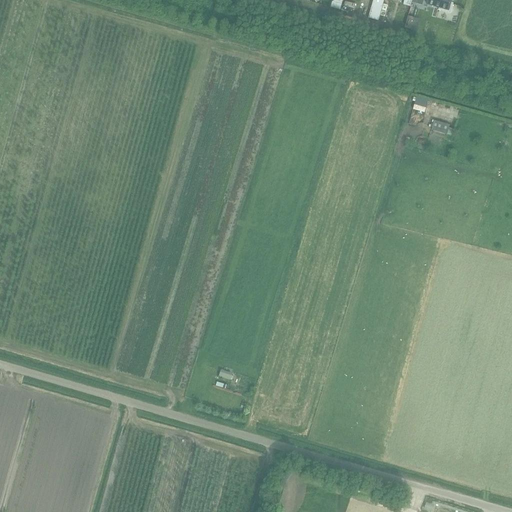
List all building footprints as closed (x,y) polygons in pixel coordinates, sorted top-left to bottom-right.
[(337,0),(332,3),(330,7),(337,9),(340,10),(342,1),(337,0)] [(368,0),(352,0),(351,8),(368,12),(371,1),(368,0)] [(373,0),(372,8),(381,10),(384,0),(373,0)] [(427,0),(426,4),(439,8),(438,10),(450,14),(453,4),(451,3),(451,0),(427,0)] [(408,17),(405,28),(411,30),(414,19),(408,17)] [(431,136),(446,141),(449,133),(434,128),(431,136)]
